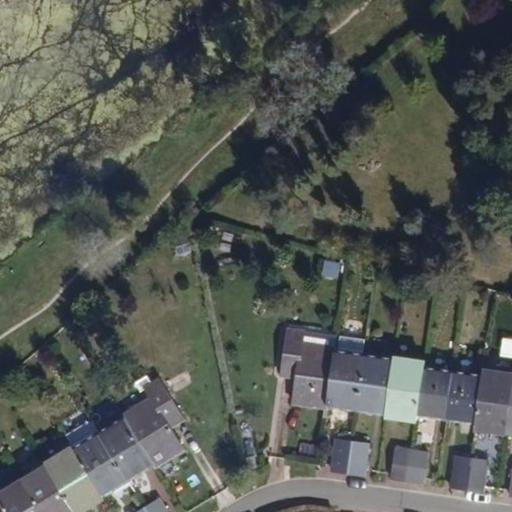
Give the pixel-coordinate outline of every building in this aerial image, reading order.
[(329,402),(337,347),(337,343),(305,339),(306,329),(288,326),(282,366),(298,368),(297,377),(293,400),(329,404),(329,402)] [(367,351),(337,347),(329,402),(359,406),(367,351)] [(367,351),(359,406),(389,410),(398,355),(367,351)] [(398,355),(389,410),(389,413),(419,417),(420,412),(427,363),(428,357),(398,353),(398,355)] [(427,363),(420,412),(449,417),(457,367),(427,363)] [(297,377),(298,368),(282,366),(281,365),(280,374),(297,377)] [(511,369),(486,365),(485,372),(478,421),(478,425),(507,430),(508,427),(511,398),(511,369)] [(449,417),(478,421),(485,372),(457,367),(449,417)] [(126,414),(154,461),(155,463),(184,445),(174,428),(169,420),(182,412),(160,376),(145,385),(150,395),(124,411),(126,414)] [(169,420),(174,428),(188,420),(183,412),(182,412),(169,420)] [(100,430),(128,478),(154,461),(126,414),(100,430)] [(128,478),(100,430),(74,446),(103,493),(128,478)] [(333,467),(350,469),(355,438),(338,436),(333,467)] [(355,438),(350,469),(366,472),(371,440),(355,438)] [(49,462),(77,508),(78,510),(104,494),(103,493),(74,446),(73,443),(47,459),(49,462)] [(409,478),(414,447),(398,444),(393,475),(409,478)] [(414,447),(409,478),(426,480),(430,449),(414,447)] [(452,483),(469,486),(473,455),(457,453),(452,483)] [(473,455),(469,486),(485,488),(489,458),(473,455)] [(43,511),(69,511),(77,508),(49,462),(23,478),(43,511)] [(43,511),(23,478),(0,491),(0,495),(10,511),(43,511)] [(10,511),(0,495),(0,511),(10,511)] [(144,504),(149,511),(168,511),(159,495),(144,504)]
